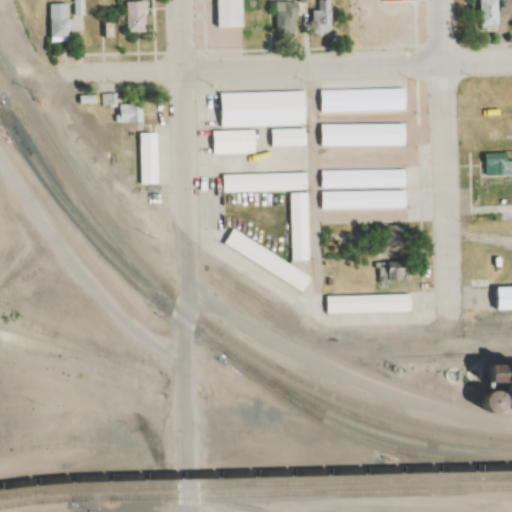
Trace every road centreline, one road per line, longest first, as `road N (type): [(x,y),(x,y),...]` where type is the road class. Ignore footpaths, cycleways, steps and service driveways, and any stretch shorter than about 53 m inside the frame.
road 1 (residential): [(50,75),(511,61)]
road 2 (residential): [(444,315),(438,0)]
road 3 (residential): [(184,288),(177,0)]
